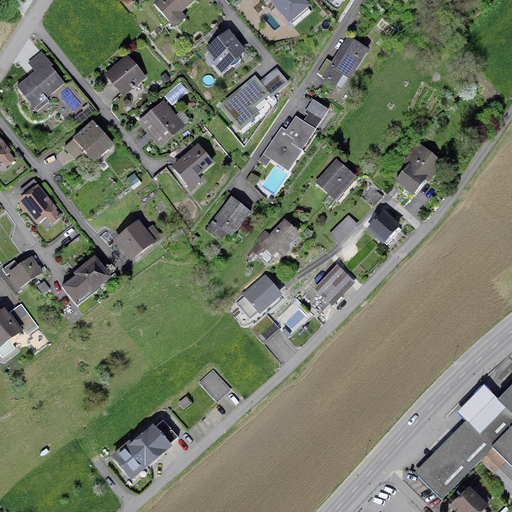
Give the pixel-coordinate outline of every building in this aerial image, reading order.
[(179,13),(194,0),(159,0),(154,6),(173,28),(184,19),(179,13)] [(290,24),(309,8),(302,0),(272,0),(271,1),(290,24)] [(226,66),(242,53),(227,35),(222,39),(213,29),(202,39),(210,49),(208,51),(217,60),(212,64),(220,74),(227,68),(226,66)] [(341,90),(366,51),(348,40),(331,67),(324,62),(317,75),(341,90)] [(49,68),(51,67),(41,54),(28,65),(38,76),(32,81),(29,77),(16,88),(30,106),(40,97),(44,102),(46,100),(45,99),(63,85),(49,68)] [(127,60),(107,76),(123,95),(130,88),(132,90),(133,88),(132,87),(142,78),(127,60)] [(270,96),(254,77),(219,106),(240,131),(260,115),(254,109),(270,96)] [(300,152),(327,112),(314,103),(306,115),(307,116),(302,123),(295,118),(285,132),(280,129),(258,162),(264,166),(270,157),(286,168),(298,150),(300,152)] [(182,127),(162,105),(139,124),(159,147),(182,127)] [(97,129),(92,123),(63,149),(73,160),(80,153),(90,164),(111,145),(97,129)] [(0,161),(5,167),(13,161),(0,144),(0,161)] [(404,164),(407,167),(395,182),(412,196),(420,186),(418,185),(423,179),(426,182),(437,169),(427,161),(431,156),(418,146),(404,164)] [(190,155),(189,154),(180,162),(181,163),(173,170),(185,185),(211,163),(198,148),(190,155)] [(353,178),(336,162),(316,184),(330,197),(337,190),(340,192),(353,178)] [(166,200),(181,188),(165,169),(151,180),(166,200)] [(369,187),(360,197),(371,207),(381,197),(369,187)] [(51,225),(59,218),(36,189),(20,202),(37,222),(44,216),(51,225)] [(224,232),(231,237),(249,214),(230,199),(207,229),(219,239),(224,232)] [(383,243),(397,228),(382,214),(380,217),(378,215),(375,218),(377,220),(368,230),(383,243)] [(347,218),(329,236),(337,244),(355,226),(347,218)] [(296,236),(283,224),(262,246),(270,254),(274,250),(280,255),(282,256),(284,255),(286,253),(286,251),(286,249),(285,248),(296,236)] [(142,235),(135,226),(117,241),(121,246),(117,250),(122,256),(125,253),(126,251),(132,258),(150,244),(149,243),(157,236),(151,228),(142,235)] [(183,235),(179,230),(168,240),(172,245),(183,235)] [(19,288),(40,274),(30,259),(9,274),(19,288)] [(17,268),(13,262),(1,270),(5,276),(17,268)] [(107,278),(93,262),(61,288),(76,307),(92,294),(91,292),(107,278)] [(305,309),(315,319),(350,282),(336,268),(315,290),(320,294),(305,309)] [(253,302),(260,309),(276,295),(270,288),(273,285),(266,278),(247,294),(248,296),(242,301),(247,307),(253,302)] [(26,336),(37,328),(20,306),(9,314),(26,336)] [(260,309),(253,315),(262,325),(269,319),(260,309)] [(11,345),(22,337),(3,312),(0,313),(0,357),(1,359),(14,349),(11,345)] [(232,390),(213,371),(199,383),(218,403),(232,390)] [(511,469),(511,385),(496,400),(504,408),(478,435),(460,435),(417,478),(440,501),(492,449),(511,469)] [(157,433),(153,429),(130,449),(128,446),(113,460),(129,479),(144,466),(145,467),(162,451),(161,449),(167,444),(166,443),(172,437),(164,427),(157,433)] [(487,465),(497,455),(491,450),(482,460),(487,465)] [(511,471),(503,463),(491,475),(511,495),(511,471)] [(453,508),(456,511),(480,511),(490,502),(475,488),(470,493),(466,490),(462,495),(464,497),(453,508)]
